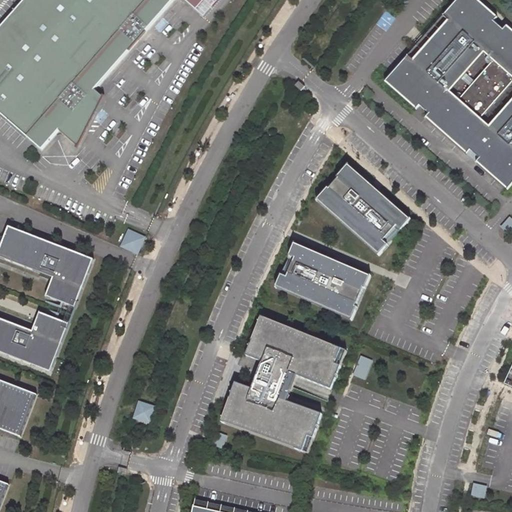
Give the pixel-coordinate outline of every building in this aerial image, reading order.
[(173,0),(23,0),(0,27),(0,112),(42,149),(59,130),(78,147),(103,97),(95,89),(173,0)] [(189,0),(199,9),(206,0),(189,0)] [(413,61),(408,56),(385,83),(416,110),(420,106),(429,114),(425,118),(467,155),(470,151),(480,159),(476,163),(507,190),(511,185),(511,30),(507,26),(503,30),(494,22),(498,18),(477,0),(457,0),(443,17),(448,21),(413,61)] [(328,188),(316,202),(379,257),(388,246),(384,241),(397,227),(401,231),(411,220),(380,192),(377,195),(368,187),(371,184),(349,165),(337,178),(338,180),(329,190),(328,188)] [(511,220),(510,218),(501,228),(509,234),(511,230),(511,220)] [(94,260),(8,227),(0,248),(0,257),(53,278),(46,297),(75,308),(94,260)] [(129,233),(123,245),(136,251),(142,238),(129,233)] [(287,278),(281,275),(275,289),(352,321),(357,308),(356,307),(353,306),(361,287),(364,289),(365,289),(371,276),(295,243),(289,257),(295,259),(287,278)] [(353,306),(356,307),(364,289),(361,287),(353,306)] [(32,332),(0,319),(0,353),(50,373),(69,324),(40,313),(32,332)] [(341,350),(261,318),(246,357),(262,363),(252,390),(235,384),(221,423),(302,452),(308,437),(313,439),(322,415),(287,402),(289,398),(297,377),(331,391),(341,367),(336,365),(341,350)] [(372,362),(361,357),(353,375),(365,380),(372,362)] [(0,427),(20,435),(37,392),(0,378),(0,427)] [(153,409),(140,405),(136,418),(149,422),(153,409)] [(227,437),(216,433),(212,445),(223,449),(227,437)] [(0,506),(9,483),(0,479),(0,506)] [(487,488),(474,485),(472,496),(484,498),(487,488)]
